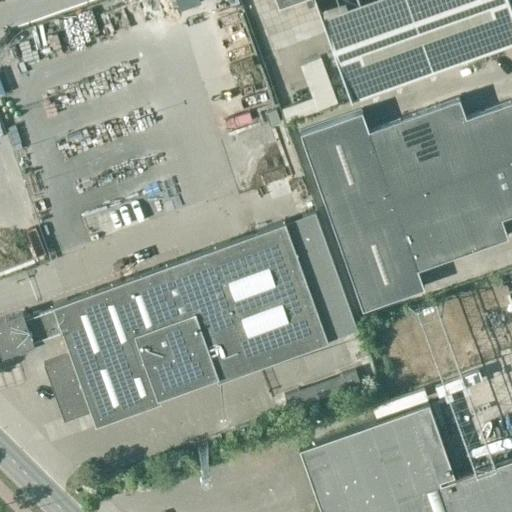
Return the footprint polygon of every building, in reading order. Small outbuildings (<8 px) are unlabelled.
[(276,0),(278,3),(285,0),(315,0),(350,96),(511,38),(511,10),(508,0),(276,0)] [(361,104),(299,127),(364,307),(426,284),(419,265),(508,233),(502,214),(511,210),(511,95),(465,111),(459,92),(368,124),(361,104)] [(268,108),(259,111),(263,123),(272,120),(268,108)] [(21,310),(0,318),(0,354),(32,343),(32,341),(61,331),(69,353),(41,363),(61,418),(89,408),(94,421),(326,338),(283,218),(173,258),(172,254),(160,258),(161,262),(52,301),(53,304),(23,315),(21,310)] [(28,227),(32,249),(51,245),(47,223),(28,227)] [(286,409),(357,383),(352,368),(281,394),(286,409)] [(451,511),(440,480),(428,444),(442,439),(428,400),(299,445),(322,511),(451,511)] [(511,511),(511,454),(440,480),(451,511),(511,511)]
